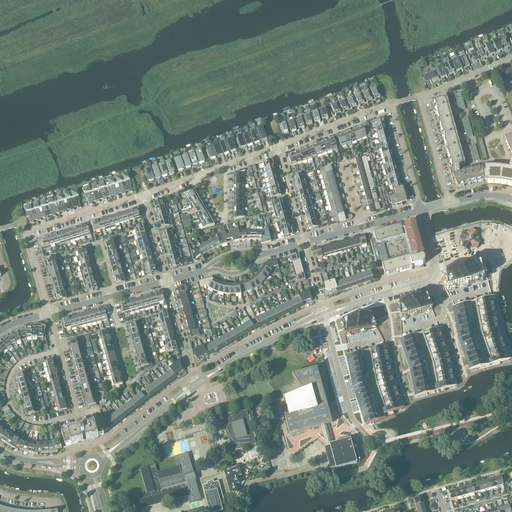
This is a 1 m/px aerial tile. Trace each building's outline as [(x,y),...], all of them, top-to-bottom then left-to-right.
[(505,37),(498,41),(502,50),(503,52),(502,52),(506,51),(505,49),(510,47),(505,37)] [(498,41),(490,44),(494,54),(495,55),(498,54),(497,52),(502,50),(498,41)] [(490,44),(482,48),(486,57),(487,57),(487,58),(487,59),(490,57),(490,56),(494,54),(490,44)] [(482,48),(475,51),(479,61),(480,62),(479,62),(483,61),(482,59),(486,57),(482,48)] [(479,61),(475,51),(467,54),(468,58),(470,61),(472,66),(475,64),(474,63),(479,61)] [(460,59),(458,60),(457,60),(462,70),(461,70),(462,72),(463,71),(464,71),(465,70),(465,69),(469,66),(464,55),(459,59),(460,59)] [(452,63),(450,64),(454,73),(455,75),(456,75),(457,74),(458,73),(457,72),(461,70),(462,70),(457,60),(458,60),(457,58),(452,62),(452,63)] [(444,66),(442,67),(446,77),(447,79),(448,78),(449,78),(450,77),(449,75),(454,73),(450,64),(449,61),(444,65),(444,66)] [(437,69),(434,70),(439,80),(438,80),(439,82),(440,82),(441,81),(442,80),(442,79),(446,77),(442,67),(441,65),(436,69),(437,69)] [(434,70),(434,68),(429,72),(429,73),(425,74),(427,77),(424,78),(425,83),(430,81),(432,86),(433,85),(434,84),(434,82),(438,80),(439,80),(434,70)] [(370,91),(368,91),(372,101),(372,102),(375,101),(376,101),(375,100),(380,98),(376,88),(371,90),(370,90),(370,91)] [(362,94),(360,94),(364,104),(364,105),(367,104),(368,104),(367,103),(372,101),(368,91),(363,94),(362,93),(362,94)] [(354,97),(352,97),(356,107),(356,108),(359,107),(360,107),(360,106),(364,104),(360,94),(355,97),(355,96),(354,96),(354,97)] [(347,100),(345,101),(348,110),(348,111),(352,110),(352,109),(356,107),(352,97),(347,100),(347,99),(346,99),(347,100)] [(435,104),(437,107),(447,105),(445,98),(441,99),(432,101),(432,102),(434,101),(435,104)] [(465,109),(462,99),(460,99),(457,100),(460,111),(465,109)] [(339,103),(337,104),(340,113),(340,114),(344,113),(344,112),(348,110),(345,101),(339,103),(339,102),(338,102),(339,103)] [(340,113),(337,104),(331,106),(331,105),(330,105),(331,106),(328,107),(333,117),(336,116),(336,117),(336,116),(336,115),(340,114),(340,113)] [(437,107),(437,114),(449,111),(447,105),(437,107)] [(325,108),(319,110),(323,120),(328,118),(328,120),(328,119),(331,118),(327,107),(325,108),(324,108),(325,108)] [(317,111),(311,113),(315,123),(320,121),(320,123),(320,122),(323,121),(323,120),(319,110),(317,111)] [(437,114),(441,121),(451,118),(449,111),(437,114)] [(309,114),(303,117),(307,126),(312,125),(312,126),(312,125),(315,124),(315,123),(311,113),(309,114)] [(286,120),(287,123),(291,133),(291,132),(291,133),(292,133),(291,132),(296,131),(296,132),(297,132),(296,131),(299,130),(299,129),(295,120),(293,120),(292,117),(286,120)] [(301,117),(295,120),(299,129),(304,128),(304,129),(304,128),(307,127),(307,126),(303,117),(301,117)] [(462,119),(467,138),(473,137),(468,117),(462,119)] [(373,121),(375,128),(384,125),(384,123),(384,122),(383,122),(383,120),(380,121),(380,119),(380,118),(373,120),(373,121)] [(441,121),(441,128),(452,125),(451,118),(441,121)] [(291,133),(287,123),(285,123),(285,124),(279,126),(283,136),(288,134),(288,135),(289,135),(288,134),(291,133),(291,132),(291,133)] [(441,128),(444,134),(454,131),(452,125),(441,128)] [(358,128),(357,128),(361,139),(367,137),(365,131),(363,128),(361,129),(361,127),(358,128)] [(355,131),(353,132),(356,141),(361,139),(357,128),(354,130),(355,131)] [(263,129),(257,133),(259,141),(260,141),(262,140),(263,143),(267,141),(263,129)] [(256,131),(250,135),(253,143),(256,142),(257,145),(261,144),(260,141),(259,141),(257,133),(256,131)] [(348,132),(347,132),(351,143),(356,141),(353,132),(351,133),(351,131),(348,132)] [(444,134),(445,141),(456,138),(454,131),(444,134)] [(345,135),(343,136),(346,145),(351,143),(347,132),(346,132),(347,132),(344,134),(345,135)] [(249,134),(243,138),(246,146),(249,145),(250,148),(254,146),(253,143),(250,135),(249,134)] [(346,145),(343,136),(341,137),(341,135),(338,136),(338,135),(337,136),(341,147),(346,145)] [(236,140),(238,145),(239,148),(242,147),(243,150),(247,149),(246,146),(243,138),(243,136),(236,140)] [(331,141),(329,142),(332,150),(337,148),(333,137),(332,138),(330,139),(331,141)] [(507,182),(511,183),(511,137),(506,140),(511,153),(511,164),(510,170),(506,169),(506,168),(499,167),(492,167),(485,167),(484,167),(485,170),(483,170),(484,180),(487,180),(494,180),(501,181),(507,182)] [(445,141),(448,147),(458,145),(456,138),(445,141)] [(487,158),(482,139),(478,140),(483,159),(487,158)] [(233,140),(227,144),(226,144),(229,152),(232,151),(233,154),(237,152),(235,146),(233,141),(233,140)] [(323,141),(327,152),(332,150),(329,142),(327,142),(326,140),(323,141)] [(321,145),(319,145),(322,154),(327,152),(323,141),(322,142),(320,143),(321,145)] [(226,142),(220,146),(223,154),(225,153),(226,156),(230,155),(229,152),(226,144),(227,144),(226,142)] [(313,145),(317,156),(322,154),(319,145),(317,146),(316,144),(313,145)] [(219,145),(213,149),(216,157),(219,156),(220,159),(224,157),(223,154),(220,146),(219,145)] [(310,149),(308,149),(312,158),(317,156),(313,145),(312,145),(312,146),(310,147),(310,149)] [(448,147),(448,155),(460,151),(458,145),(448,147)] [(469,146),(474,162),(480,160),(475,145),(469,146)] [(213,149),(212,147),(206,151),(209,159),(212,158),(213,161),(217,160),(216,157),(213,149)] [(303,149),(307,160),(312,158),(308,149),(306,150),(306,148),(303,149)] [(300,152),(298,153),(302,162),(307,160),(303,149),(302,149),(302,150),(300,151),(300,152)] [(202,151),(196,155),(195,155),(198,163),(199,166),(203,165),(202,162),(205,161),(202,151)] [(448,155),(452,161),(462,158),(460,151),(448,155)] [(293,153),(297,164),(302,162),(298,153),(296,154),(296,152),(293,153)] [(195,153),(189,157),(192,166),(191,166),(192,168),(196,167),(195,164),(198,163),(195,155),(196,155),(195,153)] [(297,164),(293,153),(292,153),(289,155),(290,156),(290,157),(288,157),(289,160),(288,160),(287,160),(289,167),(297,164)] [(188,156),(182,160),(185,168),(186,171),(190,169),(189,167),(191,166),(192,166),(189,157),(188,156)] [(356,164),(356,165),(367,162),(366,157),(351,161),(351,163),(356,162),(356,164)] [(182,160),(181,158),(175,162),(175,163),(179,173),(183,172),(182,169),(185,168),(182,160)] [(463,185),(464,185),(460,173),(458,167),(464,165),(462,158),(452,161),(452,167),(450,168),(450,169),(452,168),(454,176),(452,176),(457,187),(458,187),(463,183),(463,185)] [(172,162),(165,166),(166,168),(168,174),(169,177),(173,175),(172,173),(175,171),(172,162)] [(353,170),(353,171),(369,167),(367,162),(356,165),(357,166),(358,168),(353,170)] [(165,164),(159,168),(158,168),(161,176),(162,179),(166,178),(165,175),(168,174),(166,168),(165,166),(165,164)] [(320,169),(321,175),(332,172),(332,171),(331,168),(336,167),(335,165),(320,169)] [(158,167),(152,171),(155,179),(154,179),(155,182),(159,180),(158,177),(161,176),(158,168),(159,168),(158,167)] [(359,175),(370,172),(369,167),(353,171),(354,173),(359,172),(359,175)] [(484,181),(484,180),(483,170),(483,168),(475,169),(476,180),(477,181),(483,179),(483,181),(484,181)] [(152,171),(151,169),(145,173),(149,184),(153,183),(152,180),(154,179),(155,179),(152,171)] [(470,183),(476,180),(475,169),(467,171),(470,181),(470,183)] [(464,185),(470,181),(467,171),(460,173),(464,185)] [(234,175),(234,181),(245,178),(245,172),(242,173),(238,173),(239,174),(234,175)] [(321,175),(323,180),(338,176),(338,174),(333,175),(332,172),(321,175)] [(356,180),(356,182),(372,178),(370,172),(359,175),(360,176),(360,179),(356,180)] [(129,175),(120,178),(122,183),(123,187),(125,192),(127,192),(127,189),(128,189),(129,193),(133,192),(130,185),(131,185),(130,180),(129,175)] [(323,180),(324,185),(335,182),(334,179),(339,178),(338,176),(323,180)] [(120,178),(113,180),(114,185),(115,185),(116,189),(117,195),(118,194),(120,194),(120,192),(121,191),(122,195),(126,194),(125,192),(123,187),(122,183),(120,178)] [(234,181),(234,187),(234,186),(245,183),(245,178),(234,181)] [(362,185),(362,186),(373,183),(372,178),(356,182),(357,184),(361,182),(362,185)] [(113,180),(106,182),(111,199),(111,197),(113,196),(112,194),(114,193),(115,197),(118,196),(118,194),(117,195),(116,189),(115,185),(114,185),(113,180)] [(106,182),(99,184),(100,189),(100,190),(101,194),(101,193),(103,199),(103,201),(107,200),(106,196),(107,196),(108,198),(110,197),(111,199),(106,182)] [(324,185),(326,190),(341,186),(341,184),(336,186),(335,183),(335,182),(324,185)] [(234,187),(234,192),(245,189),(245,183),(234,186),(234,187)] [(359,191),(359,192),(375,188),(373,183),(362,186),(362,187),(363,186),(363,189),(359,191)] [(99,184),(91,187),(93,192),(94,196),(96,201),(96,203),(100,202),(98,198),(100,198),(101,200),(103,199),(101,193),(101,194),(100,190),(100,189),(99,184)] [(326,190),(327,196),(338,193),(338,192),(337,189),(342,188),(341,186),(326,190)] [(93,192),(91,187),(82,190),(85,194),(86,199),(87,198),(89,205),(92,204),(91,201),(93,200),(94,202),(96,201),(94,196),(93,192)] [(403,188),(393,190),(394,195),(387,197),(384,198),(385,200),(386,199),(386,201),(385,201),(386,205),(387,204),(388,206),(387,207),(388,210),(390,209),(390,207),(391,207),(392,207),(393,207),(397,207),(398,207),(402,206),(402,205),(402,204),(404,201),(405,201),(405,198),(406,198),(405,197),(407,197),(407,196),(406,193),(406,192),(405,191),(404,188),(404,187),(403,188)] [(365,196),(376,193),(375,188),(359,192),(360,194),(364,193),(365,196)] [(234,192),(234,198),(243,195),(245,195),(245,189),(234,192)] [(280,191),(271,193),(268,194),(270,199),(274,198),(281,196),(281,194),(281,193),(280,193),(281,191),(281,190),(280,190),(280,191)] [(78,191),(69,194),(70,199),(71,199),(72,203),(73,208),(74,208),(76,208),(75,206),(77,205),(78,209),(81,208),(79,201),(80,201),(79,196),(78,191)] [(184,195),(187,200),(198,197),(195,191),(190,193),(189,192),(186,194),(183,195),(184,195)] [(327,196),(329,201),(344,197),(343,195),(339,196),(338,193),(327,196)] [(362,201),(362,203),(377,198),(376,193),(365,196),(365,197),(366,200),(362,201)] [(69,194),(62,196),(63,201),(65,205),(64,205),(66,211),(69,210),(68,208),(70,207),(71,211),(74,210),(74,208),(73,208),(72,203),(71,199),(70,199),(69,194)] [(234,200),(234,203),(243,201),(245,200),(245,199),(243,199),(243,195),(234,198),(234,200)] [(62,196),(54,198),(60,215),(59,213),(61,212),(61,210),(62,210),(64,214),(67,212),(66,211),(64,205),(65,205),(63,201),(62,196)] [(329,201),(330,206),(341,203),(341,202),(340,200),(344,198),(344,197),(329,201)] [(54,198),(47,201),(49,206),(48,206),(50,210),(52,215),(51,215),(52,217),(55,216),(54,212),(56,212),(57,214),(59,213),(59,215),(60,215),(54,198)] [(155,208),(167,205),(166,201),(163,201),(162,198),(159,199),(160,202),(154,203),(155,208)] [(368,206),(368,207),(379,204),(377,198),(362,203),(363,204),(367,203),(368,206)] [(271,203),(273,208),(284,205),(285,205),(283,203),(282,200),(271,203)] [(47,201),(40,203),(42,208),(41,208),(43,212),(45,217),(44,218),(45,219),(48,218),(47,214),(48,214),(49,216),(51,215),(52,215),(50,210),(48,206),(49,206),(47,201)] [(234,203),(234,209),(245,206),(245,204),(243,204),(243,201),(234,203)] [(40,203),(33,205),(34,210),(35,214),(36,214),(38,220),(37,220),(38,222),(41,221),(40,217),(41,216),(42,218),(44,218),(45,217),(43,212),(41,208),(42,208),(40,203)] [(330,206),(331,211),(347,207),(346,205),(342,206),(341,204),(341,203),(330,206)] [(379,204),(368,207),(369,210),(363,212),(362,212),(362,214),(363,215),(364,216),(365,216),(374,213),(373,213),(373,211),(380,209),(379,204)] [(34,210),(33,205),(24,208),(26,213),(28,217),(29,217),(31,224),(34,223),(33,219),(34,219),(35,221),(37,220),(38,220),(36,214),(35,214),(34,210)] [(156,210),(157,213),(168,210),(167,205),(155,208),(155,209),(156,210)] [(234,209),(234,215),(245,211),(245,206),(234,209)] [(331,211),(333,216),(344,213),(343,210),(347,209),(347,207),(331,211)] [(131,211),(134,219),(135,221),(141,219),(139,213),(138,213),(136,209),(131,211)] [(245,211),(234,215),(234,217),(234,220),(248,216),(247,216),(245,217),(245,211)] [(344,213),(333,216),(334,222),(342,220),(342,222),(351,220),(351,219),(352,219),(352,217),(352,216),(352,215),(351,215),(345,217),(344,214),(344,213)] [(160,223),(171,220),(170,215),(169,215),(159,218),(158,218),(159,220),(160,223)] [(107,217),(110,227),(110,229),(115,227),(115,225),(112,217),(109,218),(108,217),(107,217)] [(97,220),(97,221),(100,230),(105,228),(102,220),(99,221),(99,220),(98,220),(97,220)] [(160,223),(159,223),(160,225),(161,228),(166,227),(167,229),(174,227),(171,220),(160,223)] [(212,221),(201,224),(203,228),(201,229),(215,225),(212,221)] [(312,222),(308,223),(308,224),(308,226),(308,227),(309,227),(310,229),(312,228),(312,230),(312,231),(319,229),(317,221),(312,222)] [(401,227),(401,226),(373,234),(375,241),(373,241),(371,242),(371,241),(370,241),(377,266),(378,266),(377,265),(379,264),(382,264),(385,276),(412,268),(412,267),(418,266),(419,266),(420,266),(421,266),(422,266),(422,265),(424,265),(424,264),(425,262),(425,261),(425,260),(424,259),(424,258),(423,258),(422,257),(423,255),(423,253),(422,252),(421,251),(421,250),(421,249),(421,248),(421,247),(421,246),(420,245),(420,244),(419,244),(419,243),(419,242),(419,241),(419,240),(419,239),(418,239),(418,238),(417,238),(417,237),(417,236),(418,235),(417,234),(417,233),(417,232),(416,231),(415,231),(415,230),(416,229),(416,228),(416,227),(415,226),(414,225),(413,224),(412,224),(411,223),(410,223),(409,224),(408,224),(408,225),(407,225),(401,227)] [(79,227),(76,228),(80,238),(84,237),(81,226),(81,225),(80,225),(79,226),(79,227)] [(86,225),(81,226),(84,237),(91,235),(89,229),(88,229),(86,225)] [(164,238),(173,236),(171,231),(174,230),(174,227),(167,229),(168,232),(163,233),(164,236),(163,238),(163,239),(164,238)] [(70,230),(67,231),(70,241),(75,240),(71,228),(70,228),(69,229),(70,230)] [(72,228),(71,228),(75,240),(80,238),(76,228),(73,229),(73,228),(72,228)] [(268,229),(262,231),(261,240),(271,242),(268,229)] [(291,229),(282,232),(284,238),(287,238),(287,236),(293,234),(291,229)] [(469,231),(468,231),(470,240),(479,238),(478,237),(478,236),(477,235),(478,233),(478,234),(478,233),(472,229),(471,230),(472,230),(471,231),(470,231),(469,231)] [(240,241),(239,232),(238,230),(229,233),(231,240),(232,240),(233,242),(233,243),(240,241)] [(57,234),(59,243),(60,245),(65,243),(61,231),(60,232),(60,233),(57,234)] [(62,231),(61,231),(65,243),(70,241),(67,231),(63,232),(63,231),(62,231)] [(461,242),(461,243),(470,240),(468,231),(467,232),(466,232),(465,233),(463,232),(459,239),(461,239),(461,240),(461,242)] [(216,236),(217,238),(220,246),(220,247),(227,244),(226,241),(228,241),(227,241),(225,234),(216,236)] [(173,236),(164,238),(165,241),(165,243),(166,243),(165,243),(177,240),(176,235),(173,236)] [(105,244),(107,249),(116,246),(114,242),(117,241),(116,237),(109,238),(110,241),(109,241),(110,243),(105,244)] [(135,241),(136,246),(149,243),(149,242),(148,241),(147,241),(146,238),(138,240),(135,241)] [(217,238),(211,240),(215,248),(215,249),(218,247),(220,247),(220,246),(217,238)] [(479,238),(470,240),(472,249),(473,249),(474,248),(475,248),(477,248),(477,249),(481,242),(480,242),(479,241),(479,240),(479,239),(479,238)] [(166,248),(167,248),(178,245),(177,240),(165,243),(166,243),(166,246),(166,248)] [(211,240),(206,243),(210,251),(211,251),(215,249),(215,248),(211,240)] [(470,240),(461,243),(462,244),(463,245),(462,247),(461,247),(468,251),(469,251),(468,251),(469,249),(470,249),(471,249),(472,249),(470,240)] [(136,246),(138,251),(149,248),(148,245),(149,244),(149,243),(136,246)] [(206,243),(201,246),(206,254),(209,252),(211,251),(210,251),(206,243)] [(167,253),(168,253),(180,250),(178,245),(167,248),(168,251),(167,253)] [(107,254),(120,251),(118,246),(116,246),(107,249),(108,252),(107,252),(107,253),(107,254)] [(201,246),(196,249),(202,257),(204,255),(206,254),(201,246)] [(139,256),(142,255),(152,252),(151,251),(150,251),(149,248),(138,251),(139,256)] [(202,257),(196,249),(190,251),(194,263),(202,257)] [(169,258),(170,258),(181,255),(180,250),(168,253),(169,256),(169,258)] [(109,255),(110,259),(121,255),(120,251),(107,254),(107,255),(108,256),(109,255)] [(110,264),(122,261),(122,260),(121,255),(110,259),(110,262),(109,262),(109,263),(110,264)] [(170,263),(180,260),(182,260),(181,255),(170,258),(170,260),(170,263)] [(180,260),(170,263),(171,268),(172,268),(173,269),(181,267),(180,260)] [(263,265),(264,266),(271,271),(273,268),(276,267),(276,270),(279,269),(277,261),(263,265)] [(48,270),(58,268),(57,262),(48,264),(49,268),(48,269),(48,270)] [(142,266),(143,271),(155,267),(154,264),(155,264),(155,263),(154,262),(142,266)] [(454,271),(446,274),(447,289),(470,285),(484,278),(481,264),(459,267),(454,271)] [(264,266),(261,270),(268,275),(269,275),(271,271),(264,266)] [(155,267),(143,271),(145,277),(152,275),(152,274),(156,273),(155,267)] [(81,272),(82,277),(93,274),(92,271),(93,270),(93,269),(81,272)] [(261,270),(259,274),(265,280),(268,276),(268,275),(261,270)] [(371,271),(365,273),(368,281),(373,279),(371,271)] [(51,279),(51,280),(63,277),(62,272),(51,275),(52,278),(51,279)] [(82,277),(83,282),(96,278),(95,277),(94,277),(93,274),(82,277)] [(259,274),(255,277),(261,284),(265,280),(259,274)] [(255,277),(252,280),(257,287),(261,284),(255,277)] [(83,282),(84,287),(96,284),(95,280),(96,280),(96,279),(96,278),(83,282)] [(206,286),(208,288),(213,281),(212,279),(199,282),(201,290),(204,290),(203,287),(206,286)] [(252,280),(248,282),(252,290),(256,287),(257,287),(252,280)] [(334,280),(329,282),(332,293),(338,291),(335,283),(334,280)] [(213,290),(217,283),(213,281),(208,288),(213,290)] [(252,290),(248,282),(243,284),(246,292),(247,292),(252,290)] [(332,293),(329,282),(322,284),(323,285),(324,284),(325,288),(326,293),(327,293),(327,295),(332,293)] [(96,284),(84,287),(85,291),(86,291),(87,292),(88,291),(89,293),(93,291),(93,290),(97,289),(96,284)] [(55,291),(56,295),(65,293),(64,287),(54,290),(54,291),(54,292),(55,291)] [(310,289),(302,293),(307,304),(312,301),(311,299),(309,290),(310,290),(310,289)] [(161,293),(156,294),(158,303),(165,301),(163,297),(162,297),(161,293)] [(296,295),(298,298),(299,298),(302,306),(307,304),(302,293),(296,295)] [(151,294),(154,307),(159,305),(158,303),(156,294),(153,295),(152,294),(151,294)] [(404,302),(399,304),(400,318),(420,314),(432,309),(427,296),(409,298),(404,302)] [(141,297),(144,309),(149,308),(146,297),(144,297),(143,298),(143,297),(142,297),(141,297)] [(492,297),(482,299),(483,305),(493,303),(493,301),(494,301),(493,298),(492,298),(492,297)] [(298,298),(294,300),(297,308),(302,306),(299,298),(298,298)] [(132,300),(131,300),(134,312),(140,311),(136,300),(133,301),(133,299),(132,300)] [(294,300),(289,303),(293,310),(297,308),(294,300)] [(122,313),(124,313),(125,314),(126,314),(127,314),(130,314),(126,302),(122,304),(121,304),(122,308),(121,308),(122,310),(122,313)] [(289,303),(284,305),(288,313),(293,310),(289,303)] [(284,305),(280,307),(283,315),(288,313),(284,305)] [(280,307),(275,309),(278,317),(283,315),(280,307)] [(103,309),(98,310),(101,322),(108,320),(106,313),(105,313),(103,309)] [(275,309),(270,312),(274,319),(278,317),(275,309)] [(92,312),(88,313),(91,323),(91,324),(96,323),(93,310),(92,311),(91,311),(92,312)] [(94,310),(93,310),(96,323),(101,322),(98,310),(95,311),(95,310),(94,310)] [(270,312),(265,314),(269,322),(274,319),(270,312)] [(84,313),(83,313),(86,325),(91,323),(88,313),(85,314),(85,313),(84,313)] [(265,314),(261,316),(264,324),(269,322),(265,314)] [(359,315),(342,321),(345,335),(357,334),(376,327),(371,314),(365,315),(359,315)] [(74,316),(73,316),(77,328),(81,326),(79,316),(75,317),(75,315),(74,316)] [(261,316),(261,315),(255,318),(259,326),(264,324),(261,316)] [(245,324),(249,332),(255,329),(248,317),(243,320),(245,324)] [(139,321),(129,324),(129,326),(128,326),(130,331),(139,329),(141,328),(139,321)] [(245,324),(241,327),(245,334),(249,332),(245,324)] [(42,327),(37,328),(37,338),(43,337),(43,338),(46,327),(42,326),(42,327)] [(241,327),(236,330),(240,337),(245,334),(241,327)] [(22,330),(18,332),(21,341),(26,339),(26,338),(26,328),(22,328),(22,329),(22,330)] [(161,337),(164,336),(173,333),(172,330),(173,330),(173,329),(173,328),(163,331),(160,332),(161,337)] [(439,329),(429,331),(431,337),(440,334),(440,332),(441,332),(440,329),(439,330),(439,329)] [(488,332),(490,337),(500,334),(498,329),(488,332)] [(236,330),(231,332),(235,340),(240,337),(236,330)] [(18,332),(13,334),(16,343),(21,341),(18,332)] [(231,332),(227,335),(231,342),(235,340),(231,332)] [(13,334),(7,336),(11,345),(16,343),(13,334)] [(440,334),(431,337),(433,342),(442,339),(442,338),(443,338),(442,335),(441,335),(440,334)] [(490,337),(492,342),(501,339),(500,334),(490,337)] [(227,335),(222,338),(226,345),(231,342),(227,335)] [(322,354),(319,335),(312,337),(315,356),(322,354)] [(0,341),(7,349),(8,351),(12,348),(11,346),(11,345),(7,336),(3,337),(4,337),(5,338),(0,341)] [(411,336),(401,339),(402,339),(404,344),(413,341),(411,336)] [(461,340),(460,341),(461,343),(462,343),(463,344),(472,341),(471,336),(470,336),(461,339),(461,340)] [(163,342),(164,347),(175,343),(175,340),(176,340),(176,339),(175,338),(165,341),(163,342)] [(222,338),(217,341),(221,348),(226,345),(222,338)] [(442,339),(433,342),(434,347),(444,344),(442,339)] [(501,339),(492,342),(494,347),(503,344),(501,339)] [(217,341),(212,343),(217,351),(221,348),(217,341)] [(413,341),(404,344),(405,350),(415,346),(413,341)] [(472,341),(463,344),(465,350),(474,346),(472,341)] [(175,343),(164,347),(166,353),(173,351),(173,352),(177,350),(175,343)] [(212,343),(208,346),(212,353),(217,351),(212,343)] [(444,344),(434,347),(436,352),(445,349),(444,344)] [(503,344),(494,347),(495,352),(505,349),(504,348),(506,348),(505,345),(504,346),(503,344)] [(202,345),(197,348),(203,359),(207,356),(203,349),(204,348),(202,345)] [(208,346),(204,348),(203,349),(207,356),(212,353),(208,346)] [(406,350),(404,351),(405,353),(407,353),(407,355),(417,351),(415,346),(405,350),(406,350)] [(465,350),(463,351),(464,353),(466,353),(466,355),(476,351),(474,346),(465,350)] [(203,359),(197,348),(192,351),(193,351),(194,351),(197,360),(197,359),(199,361),(203,359)] [(445,349),(436,352),(438,357),(447,354),(445,349)] [(505,349),(495,352),(497,358),(506,354),(505,349)] [(417,351),(407,355),(409,360),(418,357),(418,356),(417,351)] [(467,356),(465,357),(466,359),(468,359),(468,360),(477,356),(476,352),(476,351),(466,355),(467,356)] [(350,361),(348,361),(359,359),(358,353),(348,356),(349,356),(350,361)] [(447,354),(438,357),(439,362),(449,360),(447,354)] [(506,354),(497,358),(499,363),(509,360),(508,360),(506,354)] [(477,356),(468,360),(470,365),(479,362),(477,356)] [(409,361),(408,361),(409,364),(410,363),(411,365),(420,362),(418,357),(409,360),(409,361)] [(139,362),(138,362),(140,368),(141,368),(140,368),(143,367),(144,370),(151,368),(153,367),(150,359),(147,360),(139,362)] [(181,359),(173,364),(180,374),(184,372),(182,369),(181,365),(179,361),(181,360),(181,359)] [(295,380),(282,388),(286,395),(283,396),(289,417),(285,418),(290,435),(305,431),(311,429),(312,429),(314,428),(319,427),(321,426),(326,425),(332,423),(327,403),(328,403),(328,399),(328,396),(328,393),(328,390),(328,387),(328,383),(327,374),(324,360),(310,370),(306,371),(304,371),(292,375),(295,380)] [(420,362),(411,365),(412,370),(422,367),(420,362)] [(479,362),(470,365),(471,370),(481,367),(479,362)] [(169,368),(171,371),(176,377),(180,374),(173,364),(169,368)] [(77,372),(79,376),(79,377),(90,374),(89,369),(86,369),(78,372),(78,371),(78,372),(78,371),(77,372)] [(171,371),(167,374),(172,381),(176,377),(171,371)] [(16,376),(17,381),(28,378),(26,373),(16,376)] [(167,374),(162,377),(167,384),(172,381),(167,374)] [(162,377),(158,380),(163,387),(167,384),(162,377)] [(121,378),(113,381),(114,386),(119,385),(120,391),(121,391),(124,388),(123,384),(122,378),(121,378)] [(392,378),(382,381),(384,386),(393,383),(392,378)] [(158,380),(154,384),(159,390),(163,387),(158,380)] [(393,383),(384,386),(386,391),(395,388),(393,383)] [(51,393),(53,392),(62,390),(62,389),(61,386),(61,384),(60,384),(60,385),(52,387),(50,388),(51,393)] [(154,384),(150,386),(149,387),(154,394),(159,390),(154,384)] [(365,385),(355,388),(357,393),(356,393),(356,394),(366,390),(365,385)] [(149,387),(150,386),(149,386),(144,389),(150,397),(154,394),(149,387)] [(395,388),(386,391),(387,396),(397,393),(396,391),(398,391),(397,388),(395,389),(395,388)] [(366,390),(356,394),(358,399),(368,395),(366,390)] [(135,396),(136,397),(142,403),(146,400),(140,393),(135,396)] [(397,393),(387,396),(389,401),(399,398),(398,397),(400,397),(399,394),(398,395),(397,393)] [(54,402),(56,402),(64,399),(63,394),(63,395),(55,397),(53,397),(54,402)] [(368,395),(358,399),(359,399),(360,403),(359,404),(370,400),(368,395)] [(136,397),(132,400),(137,406),(142,403),(136,397)] [(399,398),(389,401),(391,406),(400,403),(399,398)] [(86,401),(88,406),(90,406),(91,408),(96,406),(96,404),(94,399),(86,401)] [(132,400),(128,403),(133,410),(137,406),(132,400)] [(370,400),(359,404),(361,409),(360,409),(371,405),(370,400)] [(128,403),(123,407),(129,413),(133,410),(128,403)] [(400,403),(391,406),(393,412),(403,408),(402,408),(400,403)] [(371,405),(360,409),(362,414),(373,411),(371,405)] [(37,412),(36,407),(26,410),(25,410),(27,415),(37,412)] [(123,407),(119,410),(125,416),(129,413),(123,407)] [(119,410),(115,413),(120,420),(125,416),(119,410)] [(228,444),(229,453),(229,452),(238,449),(238,450),(241,450),(244,449),(243,449),(243,448),(256,444),(254,438),(255,438),(256,438),(255,435),(254,432),(254,433),(253,433),(250,421),(251,421),(250,418),(250,415),(249,416),(248,416),(247,410),(233,414),(233,413),(234,413),(233,412),(231,413),(228,414),(229,415),(221,417),(221,416),(233,443),(229,444),(228,444)] [(373,411),(362,414),(364,419),(375,416),(373,411)] [(115,413),(111,417),(116,423),(120,420),(115,413)] [(375,416),(364,419),(364,420),(365,419),(367,424),(377,421),(375,416)] [(106,420),(110,426),(111,427),(116,423),(111,417),(106,420)] [(61,439),(64,449),(79,443),(79,441),(83,440),(83,438),(85,437),(86,439),(92,438),(93,438),(95,440),(109,428),(108,427),(110,426),(106,420),(104,422),(101,424),(100,421),(88,425),(83,426),(79,427),(74,429),(74,428),(62,432),(63,438),(61,439)] [(1,440),(5,443),(11,435),(6,431),(5,432),(0,436),(0,441),(0,442),(1,441),(0,441),(1,440)] [(5,443),(10,446),(15,438),(11,435),(5,443)] [(10,446),(14,449),(20,440),(15,438),(10,446)] [(18,450),(23,451),(26,441),(20,440),(14,449),(18,451),(18,450)] [(28,452),(34,454),(36,443),(37,442),(32,440),(31,443),(28,452)] [(53,442),(53,443),(54,453),(58,452),(57,451),(62,449),(59,440),(58,440),(53,442)] [(354,440),(351,441),(350,440),(330,445),(330,447),(325,448),(330,469),(336,467),(336,469),(357,463),(356,462),(360,460),(354,440)] [(36,443),(34,454),(38,455),(38,453),(43,453),(42,443),(37,443),(36,443)] [(251,451),(253,461),(263,458),(260,448),(251,451)] [(155,465),(140,469),(140,470),(147,494),(138,497),(137,494),(129,496),(130,501),(133,501),(136,511),(188,496),(190,504),(201,501),(188,453),(174,457),(177,467),(157,472),(155,465)] [(224,473),(230,494),(237,492),(235,485),(239,484),(238,477),(242,476),(240,469),(224,473)] [(501,477),(495,479),(497,487),(503,485),(501,477)] [(495,479),(489,480),(491,488),(497,487),(495,479)] [(489,480),(483,482),(486,490),(491,488),(489,480)] [(207,483),(207,482),(207,484),(202,486),(205,493),(204,493),(204,494),(205,494),(209,511),(219,511),(223,511),(222,511),(220,503),(224,502),(218,481),(214,483),(213,481),(210,482),(207,483)] [(483,482),(478,484),(480,492),(486,490),(483,482)] [(478,484),(472,485),(474,493),(480,492),(478,484)] [(466,487),(460,488),(463,496),(468,495),(466,487)] [(460,488),(455,490),(457,498),(463,496),(460,488)] [(457,498),(455,490),(449,492),(451,500),(457,498)] [(414,499),(415,505),(423,503),(422,497),(414,499)] [(415,505),(417,511),(425,509),(423,503),(415,505)]
